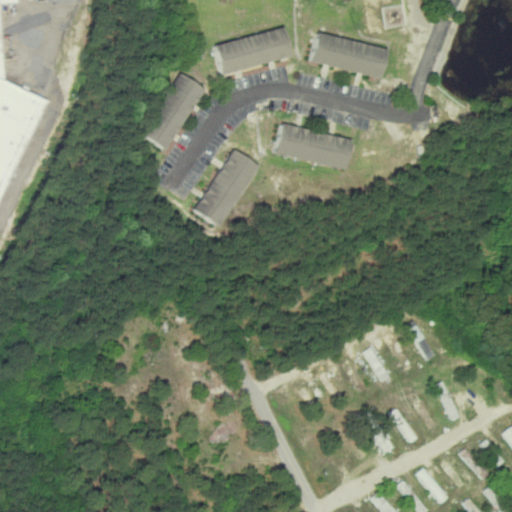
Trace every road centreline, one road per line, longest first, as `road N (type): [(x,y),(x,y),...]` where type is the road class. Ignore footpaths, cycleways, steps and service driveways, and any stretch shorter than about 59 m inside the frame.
road 1 (residential): [(187,271),(315,511)]
road 2 (residential): [(409,117),(293,88),(251,91),(215,115),(174,168)]
road 3 (residential): [(314,510),(511,408)]
road 4 (residential): [(250,390),(391,317)]
road 5 (residential): [(452,0),(409,117)]
